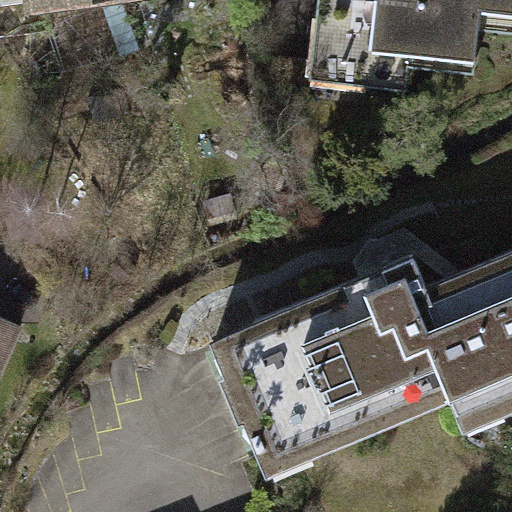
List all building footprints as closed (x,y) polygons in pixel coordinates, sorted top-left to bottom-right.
[(133,0),(33,0),(36,18),(107,7),(127,59),(143,53),(133,1),(133,0)] [(511,0),(325,0),(320,54),(487,75),(490,32),(511,34),(511,0)] [(511,243),(401,290),(463,430),(511,410),(511,243)] [(384,253),(209,339),(266,468),(446,395),(384,253)] [(0,388),(30,327),(0,311),(0,388)]
